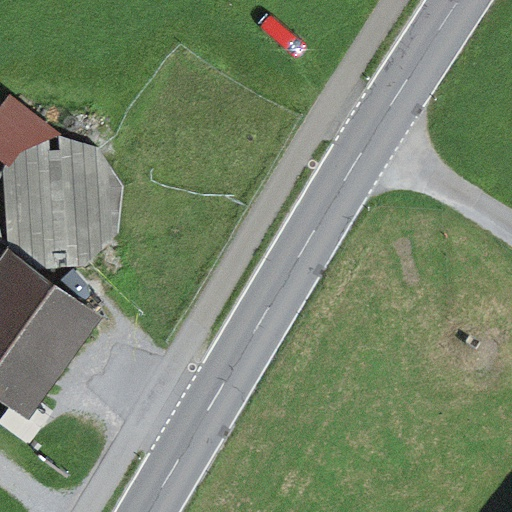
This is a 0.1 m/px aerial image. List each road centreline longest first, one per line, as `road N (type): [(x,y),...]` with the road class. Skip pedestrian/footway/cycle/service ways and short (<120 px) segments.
road 1 (secondary): [(141,511),(373,128),(460,0)]
road 2 (track): [(373,128),(511,223)]
